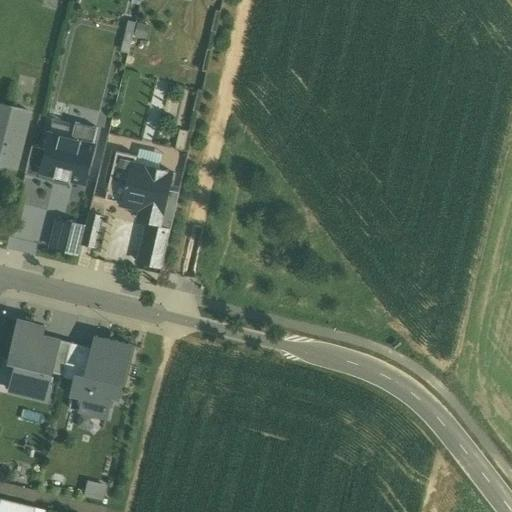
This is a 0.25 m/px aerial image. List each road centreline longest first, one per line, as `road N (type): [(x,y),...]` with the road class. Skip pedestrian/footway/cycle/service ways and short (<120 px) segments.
road 1 (unclassified): [(175,318),(386,378),(455,440),(511,511)]
road 2 (track): [(175,318),(247,0)]
road 3 (track): [(128,511),(175,318)]
road 4 (residential): [(0,274),(175,318)]
